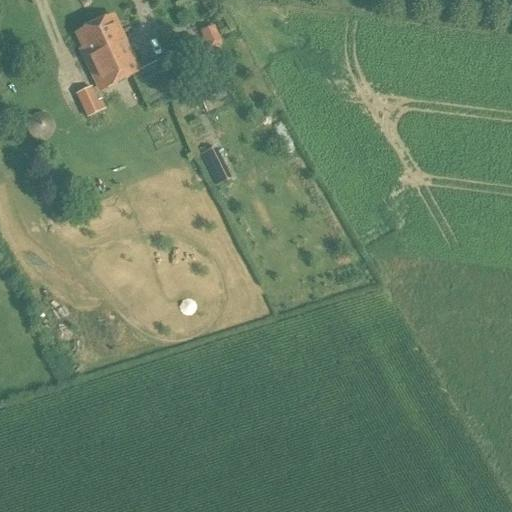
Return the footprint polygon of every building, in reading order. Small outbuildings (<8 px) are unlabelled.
[(139,71),(112,17),(76,34),(83,49),(79,51),(100,93),(132,77),(146,110),(171,99),(170,95),(178,92),(173,80),(178,78),(168,57),(139,71)] [(221,44),(205,44),(203,51),(217,56),(221,44)] [(97,101),(91,88),(75,95),(87,119),(106,109),(101,99),(97,101)] [(206,113),(228,104),(222,88),(200,98),(206,113)] [(228,174),(217,150),(206,155),(217,179),(228,174)]
